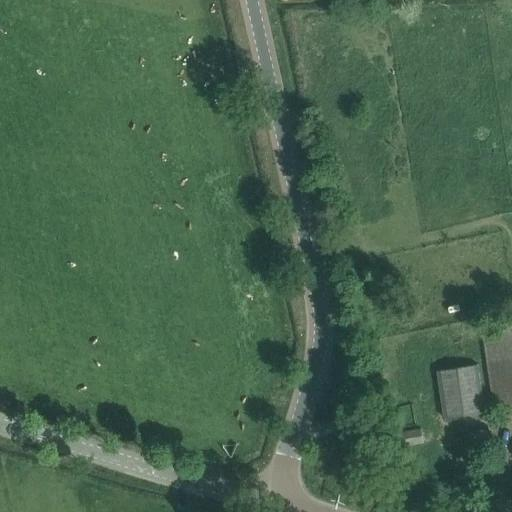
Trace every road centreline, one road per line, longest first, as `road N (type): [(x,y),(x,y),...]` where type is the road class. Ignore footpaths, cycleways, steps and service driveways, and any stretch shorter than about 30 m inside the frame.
road 1 (tertiary): [(276,502),(321,314),(251,0)]
road 2 (tertiary): [(276,502),(0,423)]
